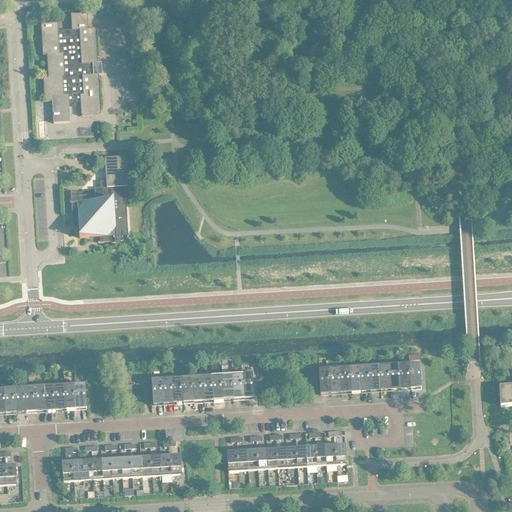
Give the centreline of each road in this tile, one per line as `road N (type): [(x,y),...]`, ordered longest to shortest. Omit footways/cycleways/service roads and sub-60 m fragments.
road 1 (tertiary): [(35,327),(511,297)]
road 2 (residential): [(35,327),(15,0)]
road 3 (residential): [(37,429),(355,410)]
road 4 (unclassified): [(210,504),(375,495)]
